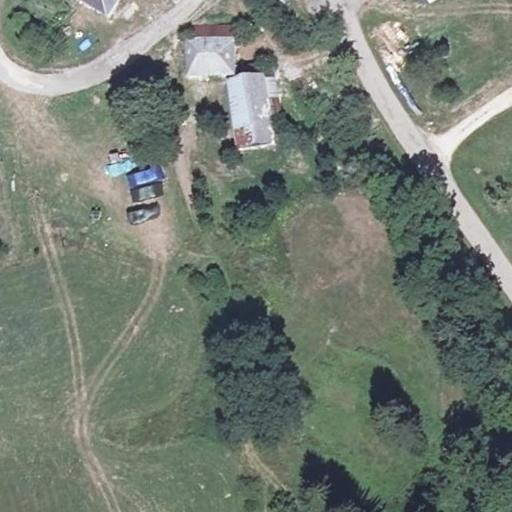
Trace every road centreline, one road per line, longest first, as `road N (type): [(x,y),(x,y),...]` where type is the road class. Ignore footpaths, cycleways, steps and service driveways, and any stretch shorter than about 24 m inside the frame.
road 1 (track): [(207,0),(172,48),(163,103),(225,376),(271,511)]
road 2 (unclassified): [(511,283),(364,66),(332,0)]
road 3 (unclassified): [(0,52),(37,76),(92,68),(196,0)]
